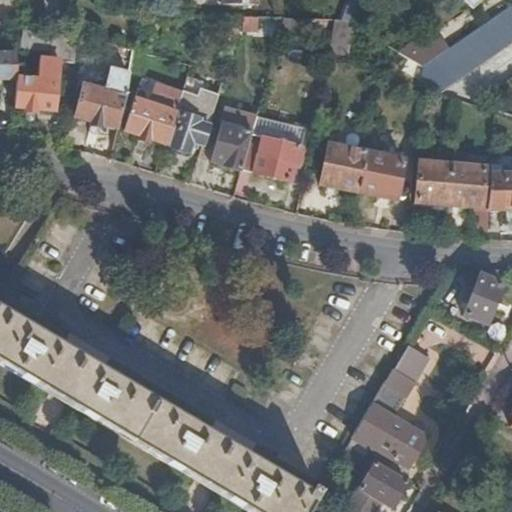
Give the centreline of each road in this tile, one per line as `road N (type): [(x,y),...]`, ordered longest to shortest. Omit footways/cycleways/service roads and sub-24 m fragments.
road 1 (residential): [(0,156),(125,182),(347,249),(511,260)]
road 2 (residential): [(511,344),(417,511)]
